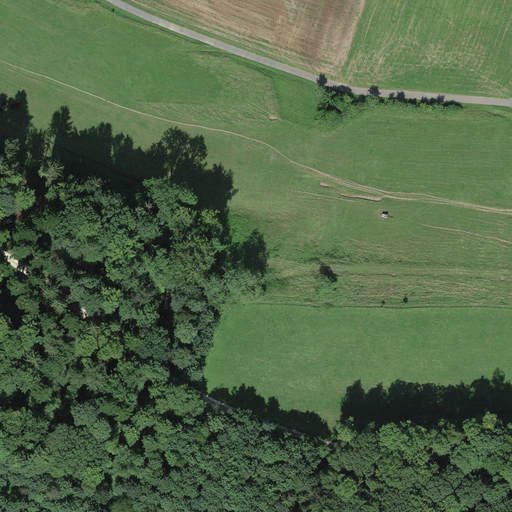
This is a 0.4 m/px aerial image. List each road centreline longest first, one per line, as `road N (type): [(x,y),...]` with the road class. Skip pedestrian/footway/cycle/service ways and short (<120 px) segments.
road 1 (track): [(0,253),(192,395),(305,439),(511,493)]
road 2 (track): [(107,0),(342,88),(511,103)]
road 3 (track): [(192,395),(211,328),(226,304),(255,285),(330,270),(511,276)]
road 4 (track): [(511,212),(324,178)]
